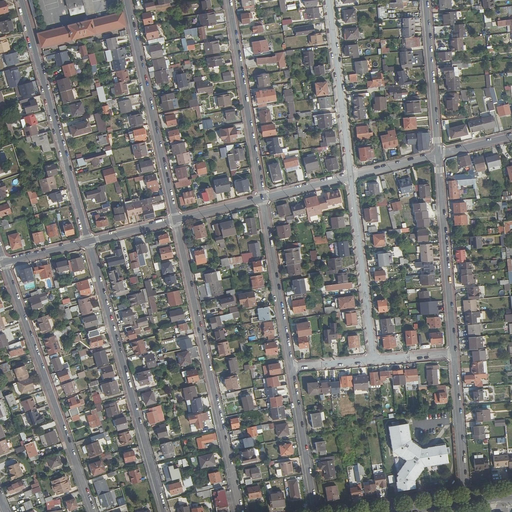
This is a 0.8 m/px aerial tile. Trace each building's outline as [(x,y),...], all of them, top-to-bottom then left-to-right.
[(28,0),(33,18),(37,17),(32,0),(28,0)] [(42,0),(45,10),(57,7),(55,0),(42,0)] [(66,0),(68,9),(83,5),(81,0),(66,0)] [(158,0),(160,9),(171,6),(169,0),(158,0)] [(205,0),(201,1),(203,10),(213,9),(211,0),(205,0)] [(255,12),(253,0),(242,0),(245,13),(255,12)] [(451,9),(450,0),(439,0),(441,10),(445,10),(445,13),(455,12),(454,9),(451,9)] [(482,0),(483,9),(492,8),(491,3),(490,0),(482,0)] [(144,5),(146,12),(155,10),(154,3),(144,5)] [(318,8),(307,9),(307,13),(304,14),(305,20),(320,18),(318,8)] [(345,11),(346,23),(357,22),(356,10),(345,11)] [(213,12),(199,15),(201,27),(204,27),(217,24),(216,21),(215,21),(213,12)] [(456,12),(455,12),(445,13),(442,13),(443,26),(453,25),(457,25),(456,12)] [(38,35),(42,48),(125,26),(122,13),(38,35)] [(142,15),(144,25),(150,24),(150,25),(153,24),(150,13),(142,15)] [(249,14),(241,15),(242,24),(250,23),(249,19),(252,19),(251,15),(249,16),(249,14)] [(282,21),(281,15),(274,16),(275,23),(282,22),(282,21)] [(403,39),(414,38),(413,33),(415,33),(414,28),(415,28),(414,23),(413,23),(412,18),(402,19),(403,28),(402,29),(403,39)] [(1,21),(5,33),(13,31),(10,19),(1,21)] [(266,30),(265,25),(262,26),(256,27),(252,27),(253,34),(263,32),(263,31),(266,30)] [(463,25),(457,25),(453,25),(454,34),(453,34),(453,39),(462,38),(464,38),(463,25)] [(145,28),(148,39),(158,36),(156,26),(145,28)] [(296,29),(296,37),(309,35),(308,32),(310,31),(309,28),(308,27),(296,29)] [(186,42),(188,42),(187,35),(191,34),(192,37),(200,36),(199,28),(184,30),(185,35),(185,38),(186,42)] [(346,30),(346,34),(347,40),(359,39),(358,28),(346,30)] [(322,43),(321,34),(311,35),(312,44),(322,43)] [(118,49),(116,38),(111,39),(106,40),(109,51),(111,50),(118,49)] [(451,39),(452,52),(463,51),(462,38),(453,39),(451,39)] [(411,39),(397,40),(398,48),(412,47),(411,39)] [(0,53),(9,51),(6,40),(0,41),(0,53)] [(267,40),(252,42),(254,54),(269,51),(267,40)] [(219,53),(217,41),(205,43),(207,55),(219,53)] [(381,41),(382,54),(390,54),(389,47),(386,48),(385,41),(381,41)] [(150,47),(150,49),(152,58),(163,55),(161,45),(154,46),(150,47)] [(350,56),(351,59),(359,58),(357,45),(345,46),(346,49),(344,49),(345,56),(350,56)] [(122,48),(118,49),(111,50),(113,61),(124,59),(125,58),(124,54),(123,54),(122,48)] [(68,51),(47,57),(48,61),(54,59),(54,58),(56,58),(59,57),(61,65),(69,63),(67,55),(69,55),(68,51)] [(311,66),(315,66),(314,59),(315,59),(314,51),(305,52),(306,58),(307,67),(310,67),(311,66)] [(16,52),(5,56),(8,67),(19,64),(16,52)] [(412,65),(411,52),(400,53),(401,66),(412,65)] [(444,62),(446,62),(445,60),(452,60),(452,52),(439,53),(439,59),(442,59),(442,60),(444,60),(444,62)] [(222,65),(220,56),(207,59),(208,67),(222,65)] [(254,64),(266,63),(266,65),(268,65),(268,63),(276,63),(276,56),(272,56),(272,57),(253,59),(254,64)] [(125,63),(124,59),(113,61),(115,72),(116,72),(125,70),(124,66),(123,64),(125,63)] [(153,67),(154,70),(154,71),(167,69),(165,59),(152,61),(153,67)] [(356,75),(368,73),(366,61),(355,62),(356,75)] [(73,64),(63,66),(66,78),(68,78),(77,75),(73,64)] [(445,79),(446,79),(457,78),(459,78),(458,69),(469,68),(468,64),(462,64),(452,65),(453,68),(444,68),(445,79)] [(324,75),(323,65),(315,66),(311,66),(312,77),(324,75)] [(5,71),(10,89),(18,86),(22,85),(20,79),(18,79),(16,72),(18,72),(17,67),(5,71)] [(129,81),(127,70),(125,70),(116,72),(118,83),(123,82),(129,81)] [(399,86),(400,86),(407,85),(404,71),(398,72),(399,79),(398,80),(399,86)] [(149,73),(150,76),(155,75),(156,83),(165,81),(163,72),(155,73),(154,72),(149,73)] [(380,88),(385,87),(385,81),(381,81),(380,72),(376,72),(377,81),(367,82),(368,89),(380,88)] [(178,87),(179,92),(191,89),(190,82),(186,83),(184,74),(178,76),(181,86),(178,87)] [(258,89),(270,86),(268,74),(257,76),(259,83),(257,84),(258,89)] [(203,92),(203,95),(212,94),(211,84),(202,85),(200,77),(193,78),(194,83),(196,82),(197,87),(198,93),(203,92)] [(66,78),(57,80),(61,93),(71,90),(68,78),(66,78)] [(449,92),(460,91),(459,78),(457,78),(446,79),(447,86),(448,86),(449,92)] [(118,83),(113,84),(116,96),(128,93),(126,87),(125,87),(123,82),(118,83)] [(315,84),(317,97),(329,95),(327,82),(315,84)] [(22,85),(18,86),(21,97),(33,93),(30,83),(22,85)] [(385,87),(385,90),(390,90),(390,95),(395,95),(395,99),(402,99),(408,98),(407,95),(408,95),(407,91),(401,92),(401,89),(400,89),(399,86),(385,87)] [(61,93),(64,105),(75,102),(71,90),(61,93)] [(266,102),(265,92),(256,93),(258,104),(266,102)] [(173,93),(161,96),(162,103),(163,108),(164,110),(173,108),(171,100),(174,99),(173,93)] [(449,94),(449,98),(447,98),(448,110),(458,109),(458,103),(459,103),(458,93),(449,94)] [(220,108),(230,106),(228,94),(217,96),(220,108)] [(366,94),(353,95),(355,110),(365,109),(363,98),(366,97),(366,94)] [(331,108),(329,97),(319,98),(321,109),(331,108)] [(387,110),(386,98),(375,99),(376,105),(374,106),(375,111),(387,110)] [(191,108),(193,107),(199,106),(197,99),(189,101),(191,108)] [(30,102),(30,104),(31,106),(25,108),(26,114),(38,110),(35,100),(30,102)] [(119,103),(122,114),(132,112),(129,100),(119,103)] [(418,100),(405,102),(406,114),(419,113),(418,100)] [(72,117),(84,113),(81,103),(69,106),(72,117)] [(499,116),(510,114),(508,105),(497,108),(499,116)] [(197,110),(199,122),(202,122),(201,115),(199,106),(193,107),(194,110),(197,110)] [(225,111),(226,114),(227,120),(234,119),(233,114),(235,114),(234,109),(225,111)] [(366,119),(365,109),(355,110),(356,120),(366,119)] [(261,124),(271,122),(269,110),(259,112),(261,124)] [(95,115),(99,133),(107,130),(104,118),(103,113),(95,115)] [(333,122),(332,113),(314,115),(315,124),(318,123),(319,128),(331,127),(331,122),(333,122)] [(131,129),(143,126),(142,121),(140,121),(139,114),(128,117),(130,129),(131,129)] [(24,128),(27,138),(30,137),(38,135),(35,125),(37,124),(34,115),(24,118),(27,127),(24,128)] [(172,115),(165,117),(167,127),(176,125),(175,118),(173,119),(172,115)] [(416,117),(404,118),(404,129),(416,128),(416,117)] [(493,117),(482,119),(484,129),(496,127),(493,117)] [(484,129),(482,119),(472,122),(474,132),(484,129)] [(212,120),(202,122),(203,129),(213,128),(212,120)] [(89,122),(71,127),(73,136),(91,131),(89,122)] [(262,127),(263,136),(276,135),(274,125),(262,127)] [(465,125),(449,129),(451,139),(468,135),(465,125)] [(368,132),(368,126),(357,128),(358,139),(373,138),(372,131),(368,132)] [(224,143),(236,141),(235,135),(237,135),(236,127),(219,130),(221,140),(224,140),(224,143)] [(146,139),(144,129),(133,131),(136,142),(146,139)] [(170,142),(180,140),(178,129),(168,132),(170,142)] [(395,133),(394,130),(387,131),(389,137),(386,137),(385,135),(381,136),(382,143),(384,149),(396,146),(398,144),(395,133)] [(326,136),(326,139),(326,143),(322,143),(323,146),(330,145),(330,142),(335,142),(334,132),(325,133),(326,136)] [(51,151),(45,133),(38,135),(30,137),(32,143),(35,142),(36,147),(40,146),(42,154),(51,151)] [(418,144),(419,151),(428,149),(429,147),(428,133),(407,135),(407,136),(408,145),(413,145),(418,144)] [(110,143),(108,137),(105,138),(104,135),(99,137),(101,145),(110,143)] [(280,149),(278,137),(266,139),(267,145),(269,145),(271,155),(281,153),(283,153),(282,148),(280,149)] [(134,144),(132,145),(135,158),(147,155),(145,146),(144,146),(143,142),(134,144)] [(183,142),(171,145),(174,156),(176,155),(179,165),(191,162),(188,153),(186,153),(183,142)] [(227,151),(226,147),(220,148),(222,158),(228,157),(227,151)] [(369,147),(359,149),(361,161),(371,160),(371,157),(372,157),(371,149),(370,149),(369,147)] [(227,151),(228,157),(230,168),(235,167),(234,161),(244,159),(242,148),(232,150),(227,151)] [(82,158),(77,159),(78,164),(91,160),(93,166),(99,164),(98,158),(106,156),(105,152),(82,158)] [(486,159),(488,168),(501,165),(499,155),(486,159)] [(316,156),(304,159),(307,172),(311,171),(311,169),(319,167),(316,156)] [(339,168),(335,156),(325,158),(328,171),(332,170),(332,172),(335,171),(335,169),(339,168)] [(459,159),(461,168),(466,167),(466,168),(470,167),(470,169),(472,168),(469,156),(459,159)] [(286,168),(299,165),(297,157),(284,160),(286,168)] [(476,166),(477,172),(480,172),(484,171),(485,170),(482,158),(471,161),(473,167),(476,166)] [(139,174),(153,170),(150,161),(137,164),(139,174)] [(199,175),(207,173),(204,162),(196,164),(199,175)] [(278,163),(269,165),(273,185),(283,182),(281,175),(283,175),(282,171),(280,171),(278,163)] [(48,176),(57,174),(55,164),(46,167),(48,176)] [(185,167),(176,169),(178,179),(187,177),(185,167)] [(116,181),(113,168),(103,170),(107,183),(116,181)] [(158,186),(155,175),(145,177),(148,188),(158,186)] [(56,189),(52,177),(39,181),(42,193),(56,189)] [(228,178),(213,181),(216,192),(221,191),(221,192),(231,190),(228,178)] [(179,182),(174,183),(175,189),(192,185),(191,179),(187,180),(179,182)] [(477,188),(475,179),(458,180),(449,181),(450,190),(459,189),(461,189),(461,185),(473,183),(473,188),(477,188)] [(236,182),(238,192),(248,190),(247,185),(249,185),(247,180),(236,182)] [(412,185),(411,180),(399,183),(402,193),(409,192),(409,193),(413,192),(411,185),(412,185)] [(118,195),(122,193),(120,181),(114,183),(118,195)] [(369,191),(370,196),(380,195),(378,183),(369,185),(369,191)] [(423,203),(431,203),(430,192),(429,192),(429,189),(430,189),(429,184),(415,185),(416,192),(419,192),(420,199),(423,199),(423,203)] [(102,186),(98,187),(98,190),(86,194),(88,199),(95,197),(97,203),(106,200),(102,186)] [(204,202),(217,198),(215,191),(209,192),(208,189),(206,189),(206,193),(202,194),(204,202)] [(459,189),(450,190),(450,199),(460,198),(459,189)] [(30,200),(37,198),(35,194),(31,195),(30,191),(27,192),(27,193),(30,200)] [(62,199),(60,191),(50,194),(52,202),(62,199)] [(182,205),(196,202),(193,192),(183,194),(184,197),(180,197),(182,205)] [(318,200),(321,211),(329,209),(328,206),(342,203),(340,192),(334,194),(334,195),(331,195),(330,194),(325,196),(326,198),(318,200)] [(308,217),(321,214),(321,211),(318,200),(317,196),(304,200),(305,203),(307,213),(308,217)] [(124,202),(128,217),(143,213),(141,207),(140,204),(140,201),(139,198),(124,202)] [(393,203),(394,211),(399,210),(401,210),(399,202),(393,203)] [(0,214),(1,217),(12,213),(9,203),(0,206),(0,214)] [(294,217),(307,213),(305,203),(299,205),(300,206),(297,206),(292,208),(294,216),(294,217)] [(454,204),(455,213),(467,212),(466,203),(454,204)] [(143,213),(145,222),(147,221),(147,218),(154,217),(151,205),(141,207),(143,213)] [(278,207),(280,217),(290,215),(287,205),(278,207)] [(116,220),(125,218),(122,207),(114,208),(115,214),(116,220)] [(376,207),(369,208),(369,209),(365,209),(366,222),(371,221),(371,222),(377,221),(376,207)] [(503,210),(497,210),(498,217),(495,217),(495,223),(497,223),(504,222),(503,213),(503,210)] [(106,216),(105,216),(99,217),(99,215),(95,215),(97,227),(108,225),(106,216)] [(287,225),(296,223),(294,217),(294,216),(286,217),(287,225)] [(455,217),(455,226),(467,225),(467,216),(455,217)] [(333,229),(345,227),(343,217),(331,219),(333,229)] [(412,228),(420,227),(419,218),(415,219),(415,217),(412,217),(413,219),(411,219),(412,228)] [(244,228),(246,236),(257,234),(254,218),(246,220),(247,223),(242,223),(243,228),(244,228)] [(219,225),(222,237),(236,234),(233,222),(219,225)] [(220,248),(225,247),(222,237),(219,225),(219,223),(213,225),(217,239),(215,239),(216,244),(219,243),(220,248)] [(49,237),(58,235),(56,224),(46,226),(49,237)] [(72,224),(63,227),(65,236),(74,234),(72,224)] [(196,239),(206,236),(203,225),(193,228),(196,239)] [(289,225),(277,227),(279,239),(291,237),(289,225)] [(428,241),(427,230),(417,231),(418,242),(428,241)] [(35,243),(45,241),(42,232),(33,234),(35,243)] [(22,247),(18,233),(9,236),(12,249),(22,247)] [(156,245),(150,247),(150,249),(168,245),(167,243),(169,242),(167,234),(158,236),(159,241),(155,242),(156,245)] [(375,247),(386,245),(385,234),(374,235),(375,247)] [(472,249),(482,249),(481,236),(471,237),(472,249)] [(349,256),(348,241),(339,242),(340,258),(341,257),(349,256)] [(252,255),(260,254),(258,243),(251,245),(252,255)] [(144,244),(135,246),(136,252),(137,255),(146,253),(144,244)] [(435,256),(434,244),(421,245),(423,262),(433,261),(434,261),(434,256),(435,256)] [(170,247),(159,250),(162,260),(172,257),(170,247)] [(286,250),(288,265),(300,263),(298,248),(287,250),(286,250)] [(116,254),(119,265),(125,264),(122,249),(115,251),(116,254)] [(205,258),(203,250),(196,251),(194,252),(196,260),(205,258)] [(465,262),(464,250),(456,250),(457,262),(465,262)] [(137,255),(136,252),(133,253),(133,255),(129,256),(131,265),(139,263),(137,255)] [(378,254),(379,267),(389,265),(388,253),(378,254)] [(151,274),(156,273),(154,264),(152,256),(147,257),(151,274)] [(230,266),(237,265),(243,264),(241,256),(228,259),(230,266)] [(341,257),(340,258),(328,259),(329,272),(326,272),(326,275),(337,274),(343,273),(341,257)] [(81,258),(70,260),(72,268),(73,272),(84,269),(81,258)] [(220,261),(222,268),(230,266),(228,259),(220,261)] [(68,261),(55,264),(57,272),(70,269),(68,261)] [(262,271),(260,261),(252,263),(254,273),(262,271)] [(461,263),(462,275),(472,275),(471,262),(461,263)] [(170,263),(161,265),(163,275),(173,273),(170,263)] [(300,264),(288,266),(289,276),(301,274),(300,264)] [(52,277),(49,265),(33,269),(34,274),(39,273),(41,280),(52,277)] [(35,280),(31,268),(19,271),(22,283),(35,280)] [(116,293),(117,297),(129,294),(128,290),(125,291),(124,291),(122,281),(119,282),(116,270),(109,272),(115,293),(116,293)] [(376,281),(386,279),(384,270),(374,272),(376,281)] [(205,279),(206,284),(209,283),(218,281),(217,277),(215,271),(204,274),(205,279)] [(348,283),(346,272),(343,273),(337,274),(339,284),(348,283)] [(501,281),(501,285),(510,284),(509,272),(505,272),(506,281),(501,281)] [(434,283),(434,274),(425,274),(424,274),(425,283),(434,283)] [(474,284),(474,274),(472,275),(462,275),(463,285),(474,284)] [(173,275),(165,277),(167,286),(175,284),(173,275)] [(253,290),(264,288),(261,275),(251,277),(253,290)] [(295,295),(303,294),(306,293),(307,293),(304,279),(293,280),(294,290),(295,295)] [(143,282),(145,289),(147,296),(147,297),(156,295),(155,290),(151,291),(148,280),(143,282)] [(218,281),(209,283),(212,296),(223,294),(220,281),(218,281)] [(81,285),(80,282),(75,283),(77,291),(79,291),(81,296),(91,294),(88,283),(81,285)] [(322,291),(322,292),(344,289),(344,290),(346,290),(346,288),(353,287),(352,282),(348,283),(339,284),(321,287),(322,291)] [(469,301),(478,300),(479,300),(479,287),(468,288),(469,301)] [(420,301),(429,301),(428,291),(419,292),(420,301)] [(31,297),(29,298),(33,310),(42,307),(40,302),(46,299),(47,300),(47,301),(48,301),(49,301),(50,301),(51,301),(52,301),(52,300),(52,299),(52,298),(52,297),(52,296),(51,296),(51,295),(50,295),(49,295),(47,292),(45,293),(38,295),(31,297)] [(181,305),(178,292),(168,294),(171,307),(181,305)] [(255,306),(253,293),(239,295),(240,304),(242,304),(243,308),(255,306)] [(130,297),(133,307),(145,304),(142,294),(130,297)] [(295,295),(291,296),(294,313),(306,312),(303,294),(295,295)] [(336,313),(340,312),(341,312),(340,309),(355,307),(353,296),(339,298),(335,299),(336,307),(336,311),(336,313)] [(78,301),(83,316),(93,313),(88,298),(78,301)] [(152,314),(156,313),(152,298),(148,299),(149,303),(151,310),(152,314)] [(229,307),(227,299),(220,300),(222,308),(229,307)] [(387,310),(387,307),(386,300),(378,301),(380,312),(387,311),(387,310)] [(469,313),(479,313),(478,300),(469,301),(467,301),(467,306),(469,306),(469,313)] [(251,319),(252,323),(262,321),(269,320),(267,307),(257,309),(258,317),(251,319)] [(178,325),(179,325),(186,323),(185,319),(184,320),(182,310),(170,313),(172,323),(177,321),(178,325)] [(357,325),(356,310),(346,312),(348,326),(357,325)] [(125,323),(134,321),(135,321),(132,311),(122,313),(125,323)] [(469,325),(480,325),(479,313),(469,313),(468,314),(469,325)] [(86,328),(98,325),(95,316),(83,319),(86,328)] [(126,328),(127,332),(132,330),(139,328),(139,327),(148,325),(146,317),(135,321),(134,321),(135,327),(131,328),(130,327),(126,328)] [(392,327),(391,318),(381,319),(383,333),(395,332),(394,326),(392,327)] [(427,324),(430,324),(431,329),(440,328),(440,318),(427,319),(427,324)] [(47,320),(40,323),(39,323),(43,333),(51,330),(48,320),(47,320)] [(175,339),(183,337),(183,334),(185,333),(184,330),(188,329),(186,323),(179,325),(179,327),(181,334),(175,335),(175,339)] [(299,334),(299,337),(312,335),(310,323),(297,325),(297,326),(299,334)] [(139,328),(132,330),(132,331),(133,333),(138,332),(138,331),(145,329),(150,328),(155,327),(154,324),(151,325),(139,328)] [(338,340),(338,334),(337,325),(332,325),(332,330),(324,331),(325,344),(331,343),(331,340),(338,340)] [(470,338),(481,337),(480,325),(469,325),(470,338)] [(70,326),(60,329),(62,334),(65,332),(66,337),(72,334),(70,326)] [(274,334),(272,326),(263,328),(265,335),(274,334)] [(223,329),(215,331),(217,341),(225,339),(223,329)] [(133,333),(132,331),(126,333),(128,340),(134,339),(133,333)] [(407,346),(415,345),(415,346),(417,346),(417,345),(416,331),(406,332),(407,346)] [(443,337),(441,337),(441,333),(430,334),(431,344),(442,343),(442,340),(443,340),(443,337)] [(0,348),(1,348),(9,346),(4,334),(0,335),(0,348)] [(103,345),(100,335),(89,338),(92,348),(103,345)] [(396,347),(395,335),(383,336),(385,349),(396,347)] [(60,351),(55,336),(44,340),(49,355),(60,351)] [(349,348),(360,347),(359,336),(348,337),(349,348)] [(473,350),(481,350),(481,337),(470,338),(471,350),(473,350)] [(300,349),(308,347),(307,338),(298,339),(300,349)] [(183,350),(192,348),(190,339),(183,341),(184,344),(182,345),(183,350)] [(135,350),(136,355),(140,354),(147,353),(143,340),(131,343),(133,348),(134,348),(135,350)] [(217,344),(220,357),(230,355),(227,342),(217,344)] [(246,351),(245,344),(245,342),(239,343),(240,348),(236,349),(237,353),(246,351)] [(277,353),(275,343),(265,345),(266,355),(277,353)] [(16,349),(14,344),(9,346),(1,348),(4,356),(6,355),(7,358),(18,355),(18,356),(24,354),(22,347),(16,349)] [(98,367),(109,364),(105,350),(94,354),(98,367)] [(483,362),(485,362),(484,350),(481,350),(473,350),(474,363),(483,362)] [(180,366),(190,364),(188,352),(177,354),(180,366)] [(153,368),(152,366),(156,365),(153,355),(145,357),(149,369),(153,368)] [(59,366),(61,365),(59,358),(58,358),(51,360),(56,372),(60,370),(59,366)] [(228,359),(231,374),(239,372),(236,358),(228,359)] [(486,374),(488,374),(487,362),(485,362),(483,362),(474,363),(473,363),(473,367),(473,370),(472,370),(473,375),(476,375),(480,375),(484,375),(486,375),(486,374)] [(268,368),(270,375),(280,374),(278,364),(268,365),(268,368)] [(0,374),(9,371),(7,365),(0,367),(0,374)] [(100,369),(103,380),(115,377),(112,365),(100,369)] [(19,368),(14,369),(18,382),(24,379),(29,378),(28,374),(27,374),(26,371),(27,371),(25,366),(22,367),(19,368)] [(436,370),(439,370),(439,366),(426,367),(427,382),(428,382),(429,386),(437,385),(437,379),(436,370)] [(58,373),(61,382),(69,379),(66,370),(58,373)] [(149,370),(137,374),(140,386),(149,383),(147,377),(151,376),(149,370)] [(405,382),(418,381),(417,370),(404,371),(405,376),(405,382)] [(182,377),(184,377),(185,383),(198,381),(196,371),(186,373),(186,371),(180,372),(182,377)] [(398,386),(405,385),(405,382),(405,376),(402,376),(402,371),(392,372),(393,378),(393,389),(398,389),(398,386)] [(385,379),(393,378),(392,372),(379,373),(380,382),(386,382),(385,379)] [(379,373),(370,374),(371,387),(380,386),(380,382),(379,373)] [(227,390),(240,388),(237,375),(225,377),(227,390)] [(342,388),(354,387),(353,377),(353,376),(341,377),(341,379),(342,388)] [(362,393),(368,392),(367,376),(353,377),(354,387),(354,392),(362,391),(362,393)] [(475,376),(465,376),(465,384),(469,384),(469,385),(472,385),(472,383),(474,383),(475,387),(482,387),(482,382),(479,382),(479,379),(475,379),(475,376)] [(18,382),(19,384),(22,393),(35,389),(35,388),(32,379),(32,377),(29,378),(24,379),(18,382)] [(105,396),(119,392),(116,381),(102,385),(105,396)] [(280,394),(278,381),(267,383),(269,395),(280,394)] [(64,389),(67,396),(75,393),(71,382),(61,385),(62,389),(64,389)] [(319,394),(326,393),(331,393),(330,382),(318,383),(319,394)] [(308,396),(319,395),(319,394),(318,383),(307,384),(308,396)] [(197,398),(194,386),(183,388),(186,400),(189,400),(197,398)] [(446,396),(445,386),(436,387),(436,392),(439,392),(440,404),(446,403),(446,399),(448,399),(448,396),(446,396)] [(472,391),(473,401),(482,401),(481,391),(472,391)] [(153,392),(143,394),(146,405),(156,402),(153,392)] [(5,396),(14,418),(21,415),(15,401),(12,393),(5,396)] [(95,405),(100,403),(102,403),(99,394),(92,396),(95,405)] [(246,410),(254,409),(251,396),(243,398),(246,410)] [(68,410),(71,417),(79,415),(77,407),(81,406),(79,400),(76,401),(75,397),(70,398),(72,403),(69,404),(71,409),(68,410)] [(199,412),(203,411),(200,398),(197,398),(189,400),(192,413),(199,412)] [(100,421),(103,420),(100,411),(102,410),(100,403),(95,405),(96,409),(100,421)] [(119,410),(118,405),(113,407),(112,403),(105,405),(109,417),(119,414),(118,411),(119,410)] [(282,408),(271,410),(273,421),(284,419),(282,408)] [(39,417),(36,409),(26,413),(30,426),(44,421),(42,416),(39,417)] [(91,428),(101,425),(100,421),(96,409),(91,411),(92,414),(87,416),(91,428)] [(320,410),(314,411),(314,413),(310,414),(311,419),(310,420),(312,429),(322,427),(319,413),(317,413),(317,411),(320,411),(320,410)] [(152,428),(159,426),(158,422),(160,421),(157,411),(147,414),(152,428)] [(476,412),(477,424),(491,423),(491,411),(476,412)] [(260,419),(258,412),(243,415),(244,420),(254,418),(254,420),(260,419)] [(201,416),(190,418),(191,424),(196,422),(198,429),(204,427),(201,416)] [(128,428),(125,417),(115,420),(118,430),(128,428)] [(237,420),(230,421),(232,431),(239,429),(237,420)] [(42,430),(55,425),(54,421),(40,426),(42,430)] [(394,477),(396,491),(414,488),(413,480),(424,467),(448,463),(445,444),(421,447),(412,439),(409,423),(389,426),(393,450),(406,461),(394,477)] [(167,427),(166,424),(162,425),(163,428),(158,429),(161,438),(169,436),(167,427)] [(269,426),(269,425),(261,426),(260,427),(247,430),(249,439),(257,437),(256,432),(262,430),(262,432),(274,430),(273,425),(269,426)] [(287,425),(276,427),(278,439),(289,437),(287,425)] [(473,437),(473,442),(484,441),(483,428),(473,428),(474,437),(473,437)] [(120,434),(123,445),(133,442),(133,441),(133,438),(131,438),(131,436),(129,431),(120,434)] [(47,442),(55,439),(52,432),(44,435),(47,442)] [(105,436),(104,433),(92,437),(94,443),(87,445),(91,457),(102,453),(101,448),(104,447),(102,442),(99,444),(98,441),(100,440),(99,437),(105,436)] [(203,438),(198,439),(200,449),(206,448),(205,444),(215,441),(213,435),(203,437),(203,438)] [(5,440),(0,441),(0,454),(9,450),(5,440)] [(324,441),(314,443),(316,453),(326,451),(324,441)] [(172,442),(162,445),(165,455),(166,455),(167,459),(175,456),(175,453),(175,452),(172,442)] [(17,453),(26,450),(24,445),(15,449),(17,453)] [(291,445),(280,447),(282,457),(293,455),(291,445)] [(134,448),(129,450),(124,451),(127,463),(137,460),(134,448)] [(32,449),(27,450),(31,460),(35,458),(32,449)] [(247,451),(241,452),(242,457),(243,464),(257,462),(254,450),(247,451)] [(214,455),(201,458),(203,469),(217,466),(214,455)] [(482,455),(473,455),(474,469),(482,468),(482,467),(487,467),(488,467),(487,458),(486,458),(482,458),(482,455)] [(59,456),(49,460),(52,469),(63,465),(59,456)] [(182,468),(189,466),(187,457),(180,459),(182,468)] [(334,457),(324,459),(325,463),(319,464),(320,470),(323,470),(325,480),(335,478),(332,462),(335,461),(334,457)] [(511,458),(508,459),(508,458),(494,459),(494,469),(504,469),(509,469),(509,470),(511,469),(511,458)] [(103,462),(91,466),(94,476),(106,472),(103,462)] [(290,462),(280,464),(282,476),(292,475),(290,462)] [(19,464),(9,467),(12,474),(10,475),(12,481),(24,476),(19,464)] [(172,478),(173,480),(182,478),(180,469),(175,470),(174,466),(164,468),(168,479),(172,478)] [(258,468),(246,471),(247,477),(252,476),(253,480),(260,478),(258,468)] [(134,485),(143,482),(142,478),(141,475),(142,475),(140,470),(130,472),(134,485)] [(215,489),(212,490),(204,492),(205,498),(213,497),(212,493),(215,493),(218,509),(227,507),(228,505),(228,504),(225,487),(223,488),(222,483),(222,482),(220,473),(210,475),(212,485),(215,484),(215,489)] [(43,504),(47,503),(54,500),(53,496),(45,498),(41,486),(40,483),(37,475),(35,476),(37,479),(36,480),(37,483),(33,485),(34,489),(25,493),(26,497),(36,493),(38,498),(40,497),(43,504)] [(365,496),(376,495),(375,487),(379,487),(379,488),(386,487),(384,475),(373,477),(375,487),(371,487),(371,486),(364,487),(365,496)] [(72,491),(67,477),(57,480),(60,490),(59,491),(60,495),(72,491)] [(351,499),(363,497),(360,478),(357,479),(357,482),(358,489),(350,490),(351,499)] [(96,483),(100,496),(101,496),(105,508),(115,504),(111,492),(110,493),(105,480),(96,483)] [(297,481),(289,482),(290,494),(299,492),(297,481)] [(21,490),(18,483),(13,485),(13,487),(9,488),(11,494),(21,490)] [(178,484),(170,486),(172,494),(180,492),(178,484)] [(248,490),(251,501),(262,498),(260,488),(248,490)] [(339,500),(336,488),(326,489),(328,502),(339,500)] [(283,494),(269,496),(271,509),(285,507),(283,494)] [(75,499),(67,502),(70,511),(79,508),(75,499)] [(24,503),(27,511),(34,508),(31,500),(24,503)]
